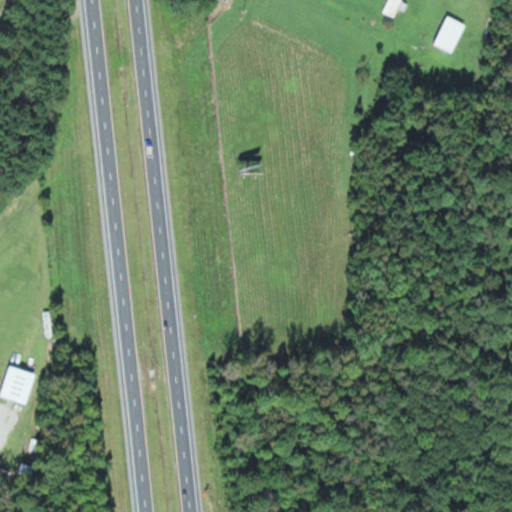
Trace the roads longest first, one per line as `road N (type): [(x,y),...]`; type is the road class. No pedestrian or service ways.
road 1 (motorway): [(89,0),(143,511)]
road 2 (motorway): [(192,511),(140,0)]
